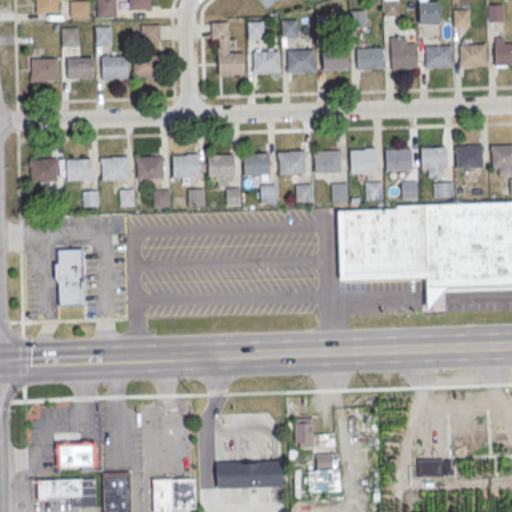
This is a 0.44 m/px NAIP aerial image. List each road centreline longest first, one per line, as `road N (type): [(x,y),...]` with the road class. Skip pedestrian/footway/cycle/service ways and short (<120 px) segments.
road 1 (residential): [(511,105),(0,121)]
road 2 (secondary): [(159,357),(511,345)]
